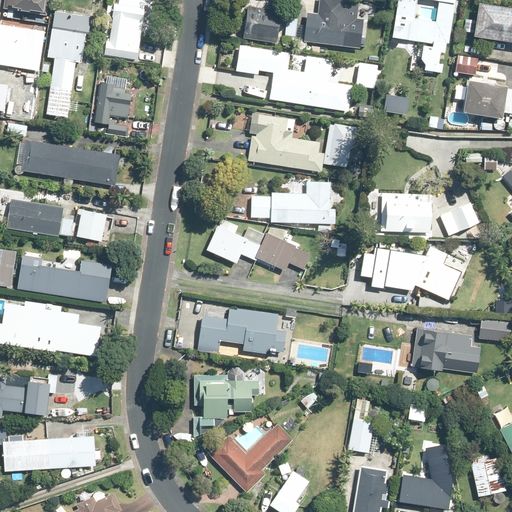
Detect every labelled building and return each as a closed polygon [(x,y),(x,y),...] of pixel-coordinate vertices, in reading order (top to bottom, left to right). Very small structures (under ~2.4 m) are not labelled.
[(5,0),(4,7),(48,13),(49,0),(5,0)] [(287,17),(285,38),(359,47),(363,18),(342,16),(343,0),(318,0),(317,14),(305,13),(304,24),(297,23),(298,18),(287,17)] [(397,0),(391,36),(423,42),(420,58),(425,64),(424,69),(441,72),(443,64),(438,63),(440,51),(444,52),(446,42),(447,42),(454,0),(397,0)] [(511,5),(478,1),(473,35),(511,40),(511,5)] [(115,2),(113,16),(115,17),(111,40),(108,39),(106,54),(138,59),(137,62),(155,65),(158,49),(139,46),(145,7),(115,2)] [(247,5),(244,34),(276,38),(280,9),(247,5)] [(56,56),(48,114),(69,117),(77,59),(83,60),(88,29),(90,30),(92,15),(55,10),(49,55),(56,56)] [(0,57),(5,58),(5,63),(40,69),(46,30),(1,23),(0,32),(0,57)] [(455,71),(472,73),(474,57),(457,54),(455,71)] [(338,95),(343,63),(321,59),(318,77),(299,74),(297,86),(273,82),(271,99),(347,111),(350,97),(338,95)] [(359,61),(355,85),(374,88),(378,64),(359,61)] [(133,92),(126,91),(128,78),(108,74),(107,81),(102,81),(96,121),(110,123),(109,128),(106,127),(105,132),(127,135),(128,125),(116,123),(116,119),(110,117),(110,113),(129,116),(133,92)] [(511,88),(506,88),(506,85),(466,79),(461,112),(501,118),(502,111),(511,112),(511,103),(511,88)] [(15,87),(9,86),(9,84),(0,83),(0,108),(5,109),(5,107),(12,108),(15,87)] [(251,112),(248,132),(256,133),(255,136),(251,135),(248,160),(322,171),(324,152),(318,151),(319,142),(292,137),(294,119),(251,112)] [(438,119),(438,117),(429,116),(427,126),(448,129),(448,125),(442,124),(443,120),(438,119)] [(8,132),(27,135),(29,124),(9,122),(9,118),(4,118),(4,122),(0,121),(0,130),(8,131),(8,132)] [(334,136),(333,143),(354,146),(356,126),(334,123),(332,135),(334,136)] [(17,163),(24,165),(23,169),(70,176),(75,146),(28,138),(28,141),(21,139),(17,163)] [(70,176),(100,181),(98,190),(110,192),(112,183),(116,184),(121,154),(75,146),(70,176)] [(482,154),(465,154),(465,163),(481,164),(482,154)] [(511,155),(500,155),(500,165),(511,164),(511,155)] [(494,188),(503,199),(500,201),(511,214),(511,173),(494,188)] [(328,208),(329,181),(306,181),(306,193),(271,192),(271,196),(250,195),(249,216),(270,217),(270,221),(327,223),(327,219),(334,219),(335,208),(328,208)] [(380,231),(429,232),(430,193),(381,192),(380,231)] [(12,198),(8,226),(103,239),(107,213),(84,209),(82,219),(63,217),(65,205),(12,198)] [(468,202),(439,215),(448,235),(451,233),(455,241),(462,237),(459,230),(477,222),(468,202)] [(234,232),(237,225),(222,218),(219,225),(217,224),(205,249),(235,263),(240,253),(253,259),(260,244),(234,232)] [(260,244),(253,259),(254,260),(256,256),(285,270),(288,262),(303,269),(310,254),(294,247),(295,245),(266,231),(260,244)] [(413,283),(416,285),(413,290),(425,295),(428,290),(448,299),(461,271),(443,263),(447,254),(428,245),(416,270),(392,259),(382,281),(409,293),(413,283)] [(0,246),(0,283),(12,286),(18,250),(0,246)] [(370,253),(365,252),(361,276),(372,278),(376,248),(370,247),(370,253)] [(485,248),(483,254),(485,259),(494,255),(490,247),(485,248)] [(62,257),(61,264),(41,260),(42,254),(24,251),(18,290),(104,303),(110,265),(81,260),(62,257)] [(363,256),(352,254),(350,269),(361,270),(363,256)] [(42,306),(28,304),(27,308),(21,307),(8,306),(5,326),(0,325),(0,345),(35,350),(35,348),(69,353),(70,349),(95,353),(96,349),(94,349),(97,332),(98,332),(99,329),(95,328),(95,330),(86,328),(78,327),(79,326),(74,325),(74,327),(64,325),(65,321),(66,314),(42,311),(42,306)] [(277,313),(236,308),(236,310),(228,309),(227,318),(201,315),(196,350),(217,353),(219,339),(243,342),(242,349),(265,352),(265,348),(282,351),(285,331),(275,330),(277,313)] [(478,336),(499,337),(500,318),(479,317),(478,336)] [(416,327),(411,366),(441,369),(441,368),(476,372),(479,346),(470,345),(471,334),(416,327)] [(298,362),(322,366),(325,344),(301,341),(298,362)] [(202,416),(193,416),(193,435),(200,435),(215,427),(226,415),(226,408),(233,408),(233,411),(250,411),(250,394),(257,394),(257,380),(244,380),(244,374),(241,374),(241,369),(238,366),(231,366),(227,370),(227,374),(193,375),(193,404),(202,405),(202,416)] [(316,369),(307,368),(306,375),(314,377),(316,369)] [(0,415),(4,416),(5,410),(27,412),(27,410),(49,412),(53,380),(31,378),(30,387),(7,384),(8,376),(0,375),(0,415)] [(355,398),(348,449),(368,452),(373,421),(359,419),(362,399),(355,398)] [(511,421),(499,428),(511,453),(511,421)] [(227,435),(208,454),(246,492),(265,473),(261,470),(292,439),(277,424),(246,454),(227,435)] [(80,436),(4,440),(6,470),(97,464),(96,434),(90,435),(89,429),(79,429),(80,436)] [(307,452),(300,463),(314,473),(321,462),(307,452)] [(495,458),(470,463),(477,496),(506,490),(503,476),(498,477),(495,458)] [(450,463),(436,466),(438,478),(439,478),(445,491),(454,484),(451,476),(452,475),(450,463)] [(359,465),(351,511),(386,511),(389,500),(385,500),(388,483),(385,483),(387,469),(359,465)] [(394,503),(401,511),(439,511),(445,508),(443,506),(446,504),(438,495),(436,498),(426,487),(433,482),(421,469),(404,485),(409,491),(394,503)] [(295,499),(308,481),(292,470),(269,504),(280,511),(293,511),(300,502),(295,499)] [(43,479),(36,481),(38,488),(45,486),(43,479)] [(77,503),(80,508),(70,511),(118,511),(118,510),(123,508),(115,492),(97,500),(95,495),(77,503)]
